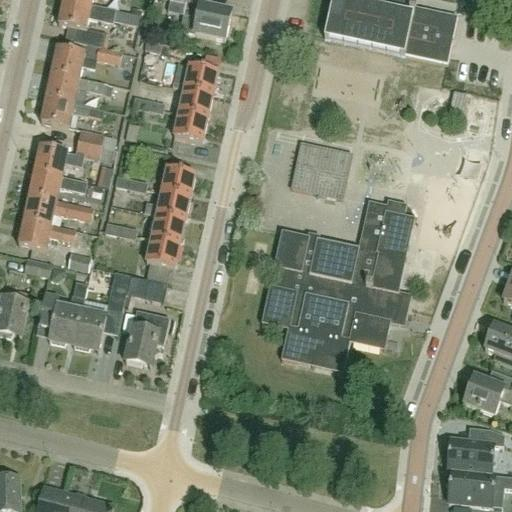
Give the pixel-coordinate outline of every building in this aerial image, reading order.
[(64,0),(64,5),(92,11),(92,10),(94,0),(119,5),(120,1),(130,4),(131,0),(64,0)] [(198,9),(199,0),(170,0),(169,5),(186,9),(184,21),(180,37),(195,40),(225,46),(232,16),(201,10),(198,9)] [(336,0),(333,0),(325,42),(448,68),(449,62),(449,60),(453,44),(458,21),(415,11),(417,2),(408,0),(339,0),(336,0)] [(76,45),(104,51),(106,38),(87,34),(89,24),(102,27),(102,24),(114,27),(114,26),(138,30),(140,21),(116,16),(92,10),(92,11),(64,5),(59,30),(79,34),(76,45)] [(120,70),(135,73),(137,62),(133,61),(122,59),(122,57),(103,53),(104,51),(76,45),(73,57),(58,53),(52,78),(81,84),(83,72),(95,74),(96,65),(120,71),(120,70)] [(148,46),(145,56),(167,61),(169,54),(163,52),(164,49),(148,46)] [(190,71),(187,86),(178,84),(175,94),(185,96),(185,95),(214,101),(219,78),(190,71)] [(84,110),(87,97),(102,100),(105,89),(81,84),(52,78),(47,102),(84,110)] [(214,101),(185,95),(185,96),(180,118),(209,125),(214,101)] [(462,119),(466,99),(454,96),(450,116),(462,119)] [(467,100),(466,122),(490,122),(490,100),(467,100)] [(84,110),(47,102),(42,128),(70,134),(73,119),(88,122),(90,112),(84,111),(84,110)] [(149,117),(152,106),(141,104),(135,103),(133,113),(149,117)] [(149,117),(163,120),(166,109),(152,106),(149,117)] [(204,149),(209,125),(180,118),(175,143),(204,149)] [(102,153),(115,156),(117,143),(105,141),(105,140),(81,135),(78,148),(102,153)] [(291,194),(343,205),(344,201),(353,159),(301,147),(291,194)] [(115,156),(102,153),(78,148),(76,161),(112,168),(115,156)] [(68,158),(67,158),(40,152),(35,175),(63,181),(68,158)] [(7,158),(8,175),(23,174),(23,158),(7,158)] [(102,171),(98,190),(110,193),(114,174),(102,171)] [(162,197),(192,204),(197,180),(167,174),(162,197)] [(76,185),(63,182),(63,181),(35,175),(30,200),(58,206),(58,205),(60,195),(85,200),(88,188),(76,185)] [(131,195),(133,185),(118,182),(116,192),(131,195)] [(148,188),(133,185),(131,195),(146,199),(148,188)] [(192,204),(162,197),(159,211),(147,209),(145,219),(156,222),(157,220),(187,226),(192,204)] [(58,206),(30,200),(25,224),(53,230),(55,220),(91,228),(94,214),(58,205),(58,206)] [(402,321),(406,322),(407,319),(409,312),(411,302),(398,298),(400,293),(415,223),(404,220),(407,209),(388,204),(387,210),(378,208),(369,206),(359,254),(320,246),(281,238),(273,271),(276,272),(271,292),(269,291),(261,328),(288,334),(282,365),(343,379),(350,347),(384,355),(391,327),(400,329),(402,321)] [(157,220),(156,222),(152,243),(182,250),(187,226),(157,220)] [(77,236),(53,231),(53,230),(25,224),(19,250),(47,256),(50,243),(74,248),(86,250),(89,239),(77,236)] [(120,242),(123,232),(108,228),(105,239),(121,242),(120,242)] [(120,242),(121,242),(136,245),(138,235),(123,232),(120,242)] [(182,250),(152,243),(146,268),(177,275),(182,250)] [(93,262),(72,258),(68,274),(89,279),(93,262)] [(28,264),(25,278),(49,284),(52,269),(28,264)] [(123,318),(127,300),(130,286),(131,282),(116,278),(112,296),(101,294),(97,308),(108,311),(108,314),(123,318)] [(168,291),(132,283),(128,300),(152,306),(155,295),(166,298),(168,291)] [(77,289),(74,302),(83,304),(86,291),(77,289)] [(6,294),(4,303),(0,318),(0,340),(22,345),(30,309),(29,309),(31,300),(6,294)] [(49,349),(72,354),(81,315),(69,313),(58,310),(49,349)] [(81,315),(72,354),(99,359),(107,321),(81,315)] [(126,368),(152,374),(157,350),(164,352),(170,323),(137,316),(126,368)] [(486,355),(498,360),(496,366),(511,371),(511,337),(495,331),(486,355)] [(511,394),(511,395),(474,382),(465,407),(495,419),(500,406),(511,410),(511,394)] [(504,452),(505,441),(490,436),(481,435),(479,448),(451,445),(448,477),(452,478),(492,480),(495,451),(504,452)] [(492,480),(452,478),(449,508),(486,511),(492,511),(495,493),(511,494),(511,483),(496,481),(492,480)] [(21,511),(21,483),(0,482),(0,511),(21,511)] [(115,511),(116,511),(44,492),(38,511),(115,511)]
